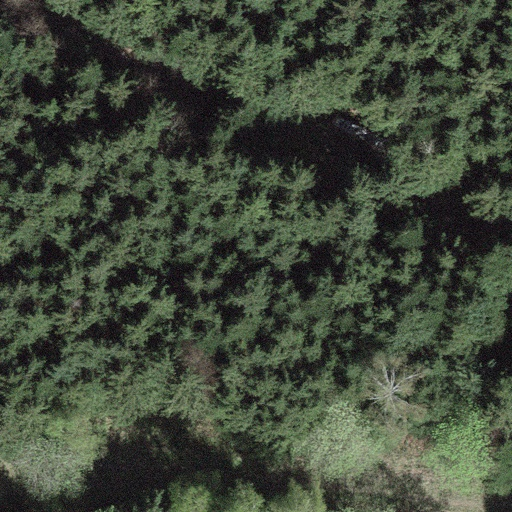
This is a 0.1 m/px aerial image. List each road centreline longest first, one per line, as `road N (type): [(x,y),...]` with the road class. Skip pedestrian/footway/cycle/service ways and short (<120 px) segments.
road 1 (track): [(0,22),(104,41),(511,246)]
road 2 (track): [(0,480),(437,511)]
